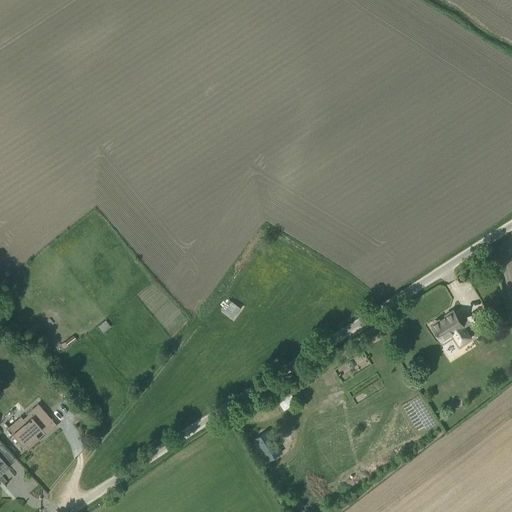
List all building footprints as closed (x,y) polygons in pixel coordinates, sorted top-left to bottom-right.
[(230,299),(222,310),(232,318),(241,307),(230,299)] [(446,316),(432,325),(443,341),(452,335),(459,346),(472,338),(465,327),(464,328),(452,309),(445,314),(446,316)] [(477,310),(466,317),(475,331),(477,330),(478,332),(486,327),(484,325),(486,324),(477,310)] [(106,319),(96,326),(102,335),(112,328),(106,319)] [(56,345),(64,354),(77,342),(70,334),(56,345)] [(69,392),(62,384),(57,389),(64,396),(69,392)] [(292,390),(279,398),(285,409),(298,401),(292,390)] [(7,427),(22,444),(24,442),(26,443),(35,434),(34,432),(39,428),(45,434),(56,425),(37,403),(26,413),(27,414),(22,418),(20,416),(7,427)] [(282,453),(270,433),(267,435),(265,432),(254,439),(255,439),(268,461),(282,453)] [(14,459),(1,443),(0,443),(0,451),(9,463),(14,459)] [(0,473),(8,466),(0,457),(0,473)]
